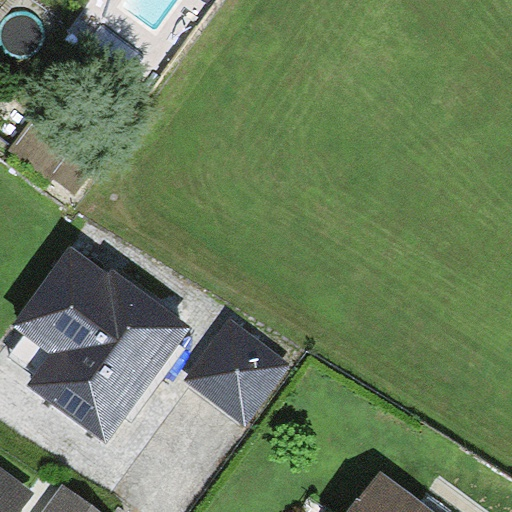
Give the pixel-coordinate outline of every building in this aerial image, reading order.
[(27,392),(107,447),(188,330),(67,247),(11,328),(52,357),(27,392)] [(233,325),(189,384),(247,428),(292,369),(233,325)] [(0,460),(0,511),(25,511),(41,489),(0,460)] [(425,511),(378,478),(353,511),(425,511)] [(93,511),(65,491),(49,511),(93,511)]
